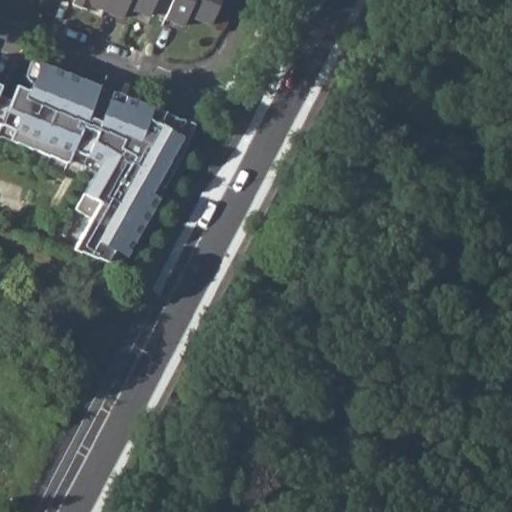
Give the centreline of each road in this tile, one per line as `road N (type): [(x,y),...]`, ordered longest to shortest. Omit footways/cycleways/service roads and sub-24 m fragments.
road 1 (secondary): [(339,0),(73,511)]
road 2 (residential): [(0,20),(157,83),(194,88),(240,51),(266,0)]
